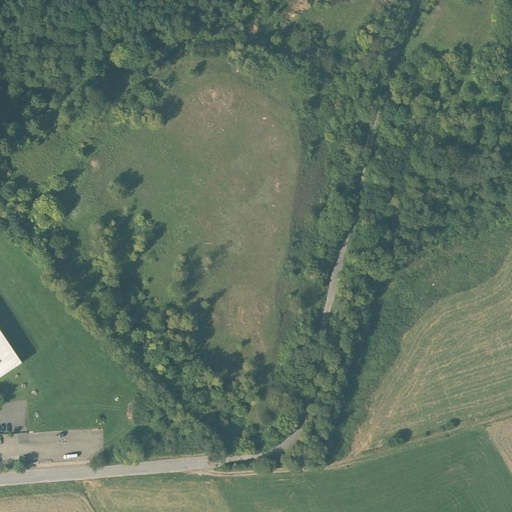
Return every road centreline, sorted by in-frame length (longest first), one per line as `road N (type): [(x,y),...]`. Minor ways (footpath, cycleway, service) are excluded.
road 1 (track): [(421,0),(291,444),(219,463)]
road 2 (track): [(192,465),(194,475),(331,470),(511,415)]
